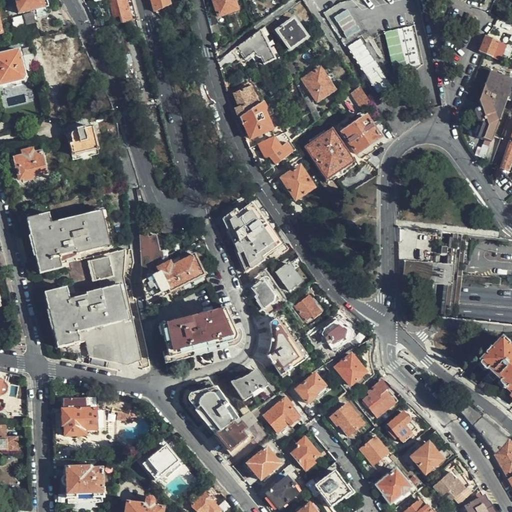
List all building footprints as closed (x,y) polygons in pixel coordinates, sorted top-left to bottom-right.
[(44,9),(41,0),(13,0),(17,15),(44,9)] [(137,19),(131,0),(96,0),(98,2),(106,0),(109,0),(115,18),(121,17),(122,23),(137,19)] [(150,0),(154,12),(155,13),(170,6),(168,0),(150,0)] [(237,11),(233,0),(213,0),(219,17),(237,11)] [(52,27),(65,20),(61,14),(48,20),(52,27)] [(181,24),(179,14),(173,16),(175,25),(181,24)] [(22,17),(24,27),(35,24),(32,15),(22,17)] [(290,50),(307,38),(294,19),(277,31),(290,50)] [(24,27),(28,42),(38,39),(35,24),(24,27)] [(413,25),(386,30),(393,69),(421,64),(413,25)] [(22,43),(28,42),(24,27),(18,28),(22,43)] [(274,60),(260,30),(217,61),(221,71),(237,60),(234,54),(239,51),(246,59),(255,53),(260,58),(262,58),(265,64),(274,60)] [(351,43),(373,93),(388,87),(366,37),(351,43)] [(498,42),(486,37),(480,53),(492,58),(498,42)] [(73,53),(69,39),(53,43),(52,42),(44,44),(45,51),(44,51),(49,70),(60,67),(63,70),(64,72),(71,71),(71,68),(73,65),(70,53),(73,53)] [(132,64),(125,46),(118,47),(116,42),(110,43),(112,50),(116,49),(123,67),(132,64)] [(0,87),(22,82),(25,83),(27,79),(23,78),(17,52),(0,56),(0,87)] [(26,72),(35,69),(31,56),(22,59),(26,72)] [(286,66),(290,74),(295,71),(291,63),(286,66)] [(334,91),(320,69),(302,80),(316,102),(334,91)] [(501,136),(511,104),(511,78),(490,70),(479,101),(481,106),(474,108),(478,119),(484,120),(479,134),(493,139),(494,134),(501,136)] [(336,126),(340,132),(364,112),(362,110),(373,102),(360,86),(339,103),(349,115),(336,126)] [(144,104),(141,94),(134,96),(137,106),(144,104)] [(231,101),(237,120),(240,118),(250,112),(244,97),(231,101)] [(303,100),(307,106),(312,104),(308,98),(303,100)] [(267,111),(264,102),(250,112),(240,118),(243,126),(244,125),(251,140),(272,130),(264,112),(267,111)] [(307,106),(311,116),(316,113),(312,104),(307,106)] [(316,113),(311,116),(315,122),(320,119),(316,113)] [(343,134),(357,155),(381,139),(367,118),(343,134)] [(98,150),(92,129),(75,134),(71,136),(73,145),(70,146),(73,156),(98,150)] [(312,144),(305,149),(325,178),(334,172),(336,175),(346,169),(344,165),(353,160),(333,130),(326,134),(312,144)] [(310,142),(312,144),(326,134),(325,132),(310,142)] [(267,160),(282,148),(274,137),(259,144),(267,160)] [(511,138),(511,139),(501,165),(509,168),(511,160),(511,138)] [(496,157),(498,157),(498,149),(477,151),(478,160),(496,158),(496,157)] [(24,158),(18,159),(20,168),(16,169),(18,178),(19,178),(20,180),(31,177),(41,175),(44,174),(41,163),(43,163),(41,154),(39,154),(32,156),(31,152),(23,154),(24,158)] [(18,159),(10,161),(13,170),(16,169),(20,168),(18,159)] [(325,178),(329,184),(338,179),(339,179),(349,173),(348,172),(357,166),(353,160),(344,165),(346,169),(336,175),(334,172),(325,178)] [(313,189),(300,169),(282,180),(288,188),(295,200),(313,189)] [(282,180),(271,186),(277,195),(288,188),(282,180)] [(253,190),(230,205),(237,215),(250,206),(263,225),(269,221),(266,215),(268,213),(253,190)] [(230,205),(209,219),(225,251),(263,225),(250,206),(237,215),(230,205)] [(109,246),(101,212),(51,223),(50,220),(44,221),(43,216),(26,220),(27,224),(40,275),(56,271),(55,265),(59,263),(59,260),(60,259),(59,255),(75,251),(76,254),(109,246)] [(269,221),(263,225),(276,245),(260,260),(266,270),(294,250),(290,243),(286,245),(278,233),(280,229),(273,219),(269,221)] [(276,245),(263,225),(225,251),(242,287),(266,270),(260,260),(276,245)] [(149,232),(141,233),(142,260),(152,257),(154,262),(161,259),(163,258),(162,251),(159,251),(158,238),(151,239),(149,232)] [(142,360),(132,316),(123,278),(125,251),(67,264),(76,299),(70,300),(67,294),(62,295),(60,290),(45,294),(46,301),(58,349),(82,343),(86,358),(103,361),(128,365),(142,360)] [(162,272),(143,282),(146,300),(168,290),(170,293),(205,276),(195,255),(181,262),(179,258),(164,265),(160,267),(162,272)] [(304,264),(299,256),(277,273),(289,290),(301,282),(294,271),(304,264)] [(152,257),(142,260),(142,270),(142,279),(143,282),(162,272),(160,267),(164,265),(161,259),(154,262),(152,257)] [(438,287),(440,266),(427,265),(407,263),(405,283),(433,286),(438,287)] [(450,268),(440,266),(438,287),(448,287),(450,268)] [(270,315),(274,311),(269,306),(274,303),(275,297),(264,282),(252,289),(257,296),(255,297),(258,301),(258,302),(263,310),(265,309),(270,315)] [(322,309),(313,299),(312,300),(309,296),(294,306),(305,321),(312,316),(314,319),(322,314),(322,309)] [(215,313),(162,327),(170,358),(180,356),(192,353),(198,351),(204,350),(210,348),(230,344),(233,342),(235,339),(236,336),(236,334),(226,310),(215,313)] [(273,322),(269,324),(271,330),(271,334),(271,342),(271,346),(270,351),(268,355),(268,357),(273,365),(281,376),(287,372),(305,360),(296,345),(289,336),(282,325),(278,319),(273,322)] [(336,349),(349,342),(352,334),(338,322),(324,331),(330,341),(328,342),(335,354),(338,352),(336,349)] [(511,383),(511,350),(501,339),(480,361),(479,362),(479,363),(478,363),(478,364),(478,365),(479,365),(479,366),(483,369),(484,370),(485,370),(486,369),(487,368),(491,372),(487,375),(493,381),(496,377),(500,381),(499,382),(499,383),(499,384),(499,385),(499,386),(503,389),(504,389),(504,390),(505,390),(506,390),(507,389),(508,388),(511,383)] [(367,373),(352,355),(336,368),(351,386),(367,373)] [(264,387),(267,385),(257,371),(254,375),(251,378),(247,380),(245,381),(242,383),(237,385),(234,386),(243,401),(252,395),(254,398),(263,392),(262,389),(264,388),(264,387)] [(3,373),(0,372),(0,397),(1,397),(3,397),(5,396),(7,394),(8,392),(8,390),(8,387),(8,386),(6,384),(5,383),(4,383),(2,382),(3,373)] [(314,395),(324,387),(315,376),(295,391),(306,404),(315,397),(314,395)] [(400,400),(383,380),(366,396),(368,398),(365,400),(380,419),(400,400)] [(189,400),(216,435),(228,427),(238,420),(215,388),(193,395),(190,398),(189,400)] [(130,399),(114,396),(111,406),(107,406),(107,411),(114,413),(130,416),(132,406),(129,406),(130,399)] [(97,431),(96,410),(87,409),(87,399),(62,400),(61,404),(62,427),(65,428),(65,438),(86,437),(86,431),(97,431)] [(290,425),(299,418),(284,399),(264,416),(277,433),(288,424),(290,425)] [(474,427),(481,418),(463,403),(458,408),(474,427)] [(364,424),(347,404),(331,418),(337,427),(340,426),(349,437),(364,424)] [(257,421),(250,412),(245,416),(238,420),(228,427),(216,435),(224,445),(234,456),(253,440),(253,439),(246,430),(257,421)] [(130,416),(114,413),(112,419),(128,422),(130,416)] [(417,429),(410,421),(410,420),(411,418),(410,417),(409,415),(407,415),(405,414),(404,415),(403,414),(389,426),(392,431),(390,433),(395,439),(398,437),(402,441),(417,429)] [(499,452),(509,441),(502,435),(491,425),(481,418),(474,427),(487,445),(495,456),(499,452)] [(0,451),(17,451),(17,438),(5,438),(5,427),(1,427),(1,429),(0,428),(0,451)] [(388,453),(375,437),(360,450),(373,466),(388,453)] [(182,446),(175,438),(142,465),(155,481),(179,461),(179,459),(179,458),(178,457),(176,457),(175,458),(172,455),(182,446)] [(320,455),(304,438),(297,445),(299,448),(292,455),(306,470),(312,466),(310,463),(320,455)] [(511,474),(511,446),(509,441),(499,452),(495,456),(504,471),(508,477),(511,474)] [(443,460),(429,443),(412,458),(414,461),(425,475),(443,460)] [(58,447),(59,461),(70,461),(74,461),(73,446),(58,447)] [(261,480),(280,465),(266,448),(247,464),(261,480)] [(205,473),(193,459),(181,469),(193,484),(205,473)] [(104,498),(102,468),(93,468),(92,467),(65,468),(65,476),(64,478),(63,480),(63,482),(64,484),(64,486),(66,486),(67,499),(104,498)] [(305,484),(311,493),(316,489),(330,508),(351,493),(334,471),(316,484),(313,479),(305,484)] [(390,504),(410,488),(396,471),(377,487),(385,496),(384,497),(390,504)] [(476,482),(473,479),(464,487),(451,472),(435,486),(449,504),(466,490),(470,495),(478,487),(476,482)] [(300,493),(287,477),(268,493),(281,508),(300,493)] [(222,493),(214,483),(204,492),(205,494),(191,505),(192,509),(195,511),(196,511),(220,511),(221,510),(213,501),(222,493)] [(163,511),(164,509),(153,507),(154,501),(152,499),(148,498),(146,501),(145,506),(127,503),(125,511),(163,511)] [(492,511),(486,499),(481,502),(478,500),(466,507),(469,511),(492,511)] [(419,500),(405,511),(433,511),(427,505),(425,507),(419,500)] [(318,511),(310,502),(298,511),(318,511)]
